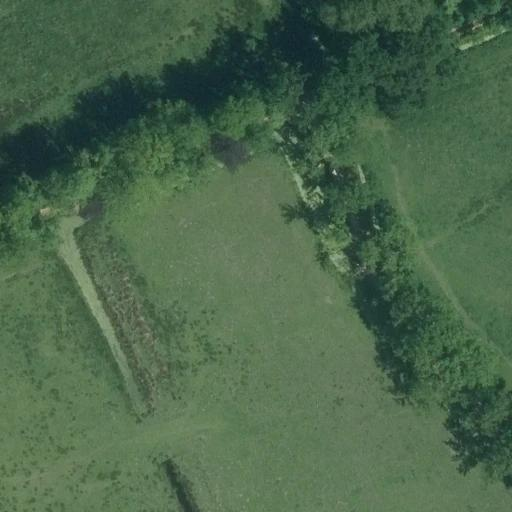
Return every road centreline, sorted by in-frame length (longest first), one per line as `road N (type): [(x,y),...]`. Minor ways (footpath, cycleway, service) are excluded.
road 1 (track): [(511,441),(406,328),(372,273),(301,101)]
road 2 (track): [(0,223),(301,101)]
road 3 (track): [(301,101),(511,8)]
